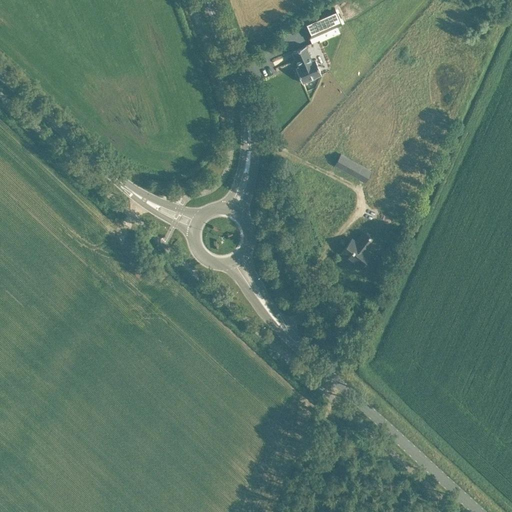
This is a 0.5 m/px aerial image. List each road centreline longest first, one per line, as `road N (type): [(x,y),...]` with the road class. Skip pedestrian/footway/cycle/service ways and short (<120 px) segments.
road 1 (tertiary): [(235,262),(301,349),(477,511)]
road 2 (tertiary): [(195,226),(141,202),(0,71)]
road 3 (tertiary): [(232,212),(245,167),(244,112),(205,0)]
